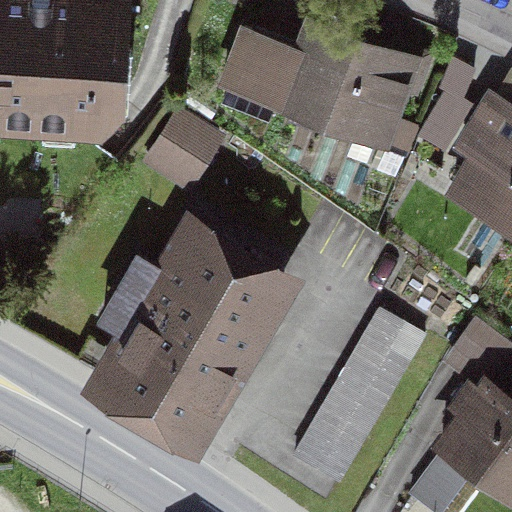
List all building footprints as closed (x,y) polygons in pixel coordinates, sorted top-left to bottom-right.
[(113,81),(118,1),(106,0),(0,0),(0,116),(94,122),(96,80),(113,81)] [(311,20),(300,46),(244,25),(223,82),(280,104),(282,96),(384,135),(413,59),(311,20)] [(511,217),(511,108),(491,95),(461,145),(477,154),(458,185),(511,217)] [(179,111),(150,156),(186,178),(215,134),(179,111)] [(255,326),(283,280),(190,225),(102,375),(195,429),(240,352),(252,359),(267,333),(255,326)] [(294,452),(337,477),(423,330),(380,305),(294,452)] [(480,385),(472,380),(455,403),(463,409),(441,439),(511,491),(511,349),(509,347),(480,385)]
